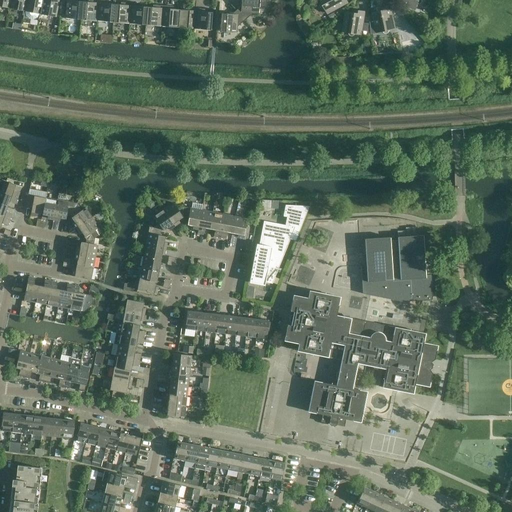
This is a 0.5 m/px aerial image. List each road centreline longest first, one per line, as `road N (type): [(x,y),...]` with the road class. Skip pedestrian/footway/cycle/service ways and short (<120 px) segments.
road 1 (residential): [(144,420),(0,388)]
road 2 (residential): [(174,291),(225,296),(233,257),(182,247)]
road 3 (residential): [(174,291),(144,420)]
road 4 (residential): [(9,264),(56,273),(63,238),(16,229)]
